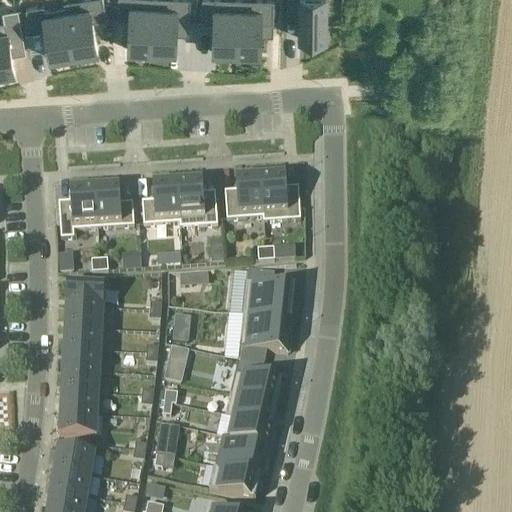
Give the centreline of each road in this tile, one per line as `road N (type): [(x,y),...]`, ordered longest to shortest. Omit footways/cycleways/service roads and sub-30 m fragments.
road 1 (residential): [(30,119),(286,100),(312,105),(331,124),(335,263),(294,511)]
road 2 (residential): [(30,119),(37,347),(21,511)]
